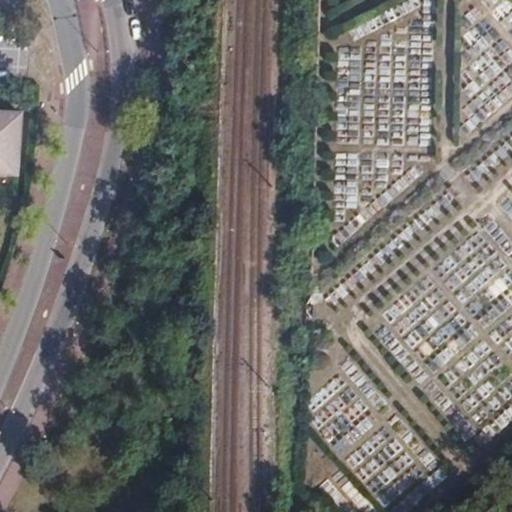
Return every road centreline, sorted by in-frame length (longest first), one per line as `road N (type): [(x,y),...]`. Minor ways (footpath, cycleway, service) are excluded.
road 1 (tertiary): [(0,462),(77,290),(113,156),(123,48),(112,0)]
road 2 (tertiary): [(59,0),(75,78),(73,110),(44,242),(0,367)]
